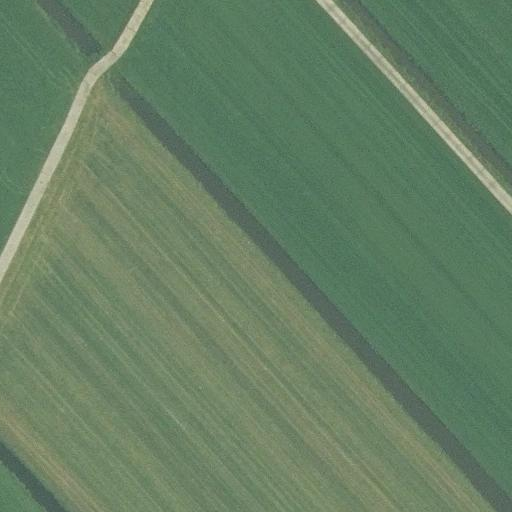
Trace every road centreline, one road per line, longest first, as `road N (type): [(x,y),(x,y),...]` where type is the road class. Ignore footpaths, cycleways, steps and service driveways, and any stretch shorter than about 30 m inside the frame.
road 1 (track): [(146,0),(122,46),(89,77),(0,271)]
road 2 (track): [(511,205),(320,0)]
